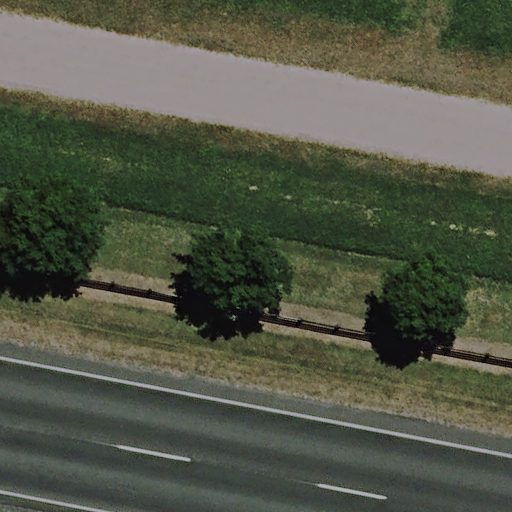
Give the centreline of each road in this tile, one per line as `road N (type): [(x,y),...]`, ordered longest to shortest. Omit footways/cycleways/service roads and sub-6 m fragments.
road 1 (track): [(511,142),(0,48)]
road 2 (tertiary): [(0,438),(381,511)]
